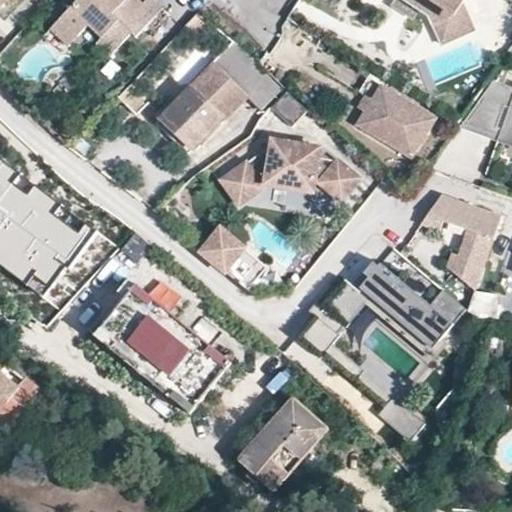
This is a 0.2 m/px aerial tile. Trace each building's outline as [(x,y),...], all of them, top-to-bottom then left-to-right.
[(0,0),(0,11),(9,0),(0,0)] [(78,37),(89,27),(100,38),(96,43),(111,56),(132,34),(135,38),(164,8),(155,0),(147,0),(143,4),(138,0),(82,0),(61,21),(78,37)] [(397,0),(400,1),(418,14),(429,21),(433,29),(454,20),(465,2),(465,0),(397,0)] [(411,23),(418,14),(400,1),(393,11),(411,23)] [(465,2),(454,20),(433,29),(441,48),(476,33),(465,2)] [(210,20),(197,8),(185,21),(198,31),(210,20)] [(61,21),(52,31),(69,47),(78,37),(61,21)] [(163,117),(196,147),(250,89),(272,106),(276,102),(286,92),(259,66),(234,42),(179,101),(163,117)] [(456,77),(483,95),(498,71),(488,65),(483,65),(456,77)] [(504,84),(508,71),(504,69),(496,81),(504,84)] [(511,87),(504,84),(496,81),(483,99),(510,109),(501,136),(511,140),(511,87)] [(116,95),(124,101),(133,93),(129,84),(124,88),(116,95)] [(279,117),(297,104),(286,92),(276,102),(272,106),(269,109),(279,117)] [(367,122),(359,133),(414,166),(439,124),(385,92),(376,107),(367,122)] [(501,136),(510,109),(483,99),(481,102),(465,123),(501,136)] [(359,117),(367,122),(376,107),(368,103),(359,117)] [(291,128),(305,111),(297,104),(279,117),(291,128)] [(511,140),(501,136),(465,123),(463,125),(461,128),(511,146),(511,140)] [(317,161),(318,151),(270,144),(269,150),(220,186),(238,210),(262,192),(257,186),(265,180),(265,185),(312,190),(314,181),(320,182),(318,185),(340,203),(358,182),(336,163),(317,161)] [(0,287),(45,323),(105,245),(0,163),(0,287)] [(478,293),(505,216),(445,195),(423,226),(442,233),(445,223),(470,232),(461,257),(454,255),(449,269),(478,293)] [(266,267),(242,248),(234,258),(246,268),(236,281),(247,290),(266,267)] [(246,268),(234,258),(223,270),(236,281),(246,268)] [(348,330),(372,301),(433,352),(468,311),(445,291),(444,293),(432,308),(382,266),(380,269),(375,265),(366,276),(370,280),(361,291),(362,292),(360,294),(346,282),(323,308),(318,305),(310,314),(315,318),(296,340),(322,361),(323,359),(355,385),(365,374),(359,369),(334,347),(341,338),(338,336),(345,328),(348,330)] [(131,282),(91,330),(198,417),(237,368),(131,282)] [(0,426),(4,430),(40,391),(0,360),(0,426)] [(402,390),(367,360),(359,369),(365,374),(355,385),(385,411),(393,401),(402,390)] [(328,430),(294,399),(242,460),(277,489),(289,476),(328,430)] [(409,446),(425,428),(393,401),(385,411),(378,420),(409,446)] [(339,439),(328,430),(289,476),(300,484),(339,439)] [(268,511),(279,499),(267,491),(251,511),(268,511)]
